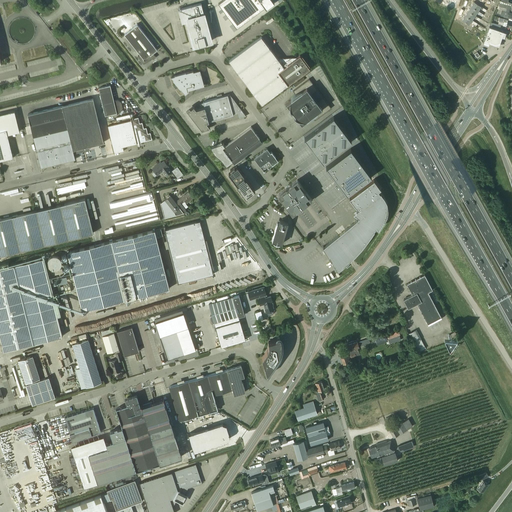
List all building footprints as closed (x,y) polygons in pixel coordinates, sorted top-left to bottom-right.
[(266,9),(274,2),(272,0),(222,0),(218,3),(237,28),(265,7),(266,9)] [(472,0),(470,5),(477,9),(480,5),(472,0)] [(499,2),(497,8),(498,8),(503,9),(501,15),(501,16),(502,16),(504,16),(508,17),(511,18),(511,10),(509,10),(510,5),(499,2)] [(194,46),(211,41),(201,3),(178,9),(181,20),(186,19),(194,46)] [(470,5),(467,9),(474,14),(477,9),(470,5)] [(467,9),(464,13),(471,18),(474,14),(467,9)] [(504,22),(503,25),(506,26),(511,27),(511,21),(508,20),(508,19),(505,18),(504,22)] [(138,56),(143,63),(145,63),(153,58),(152,58),(155,56),(153,53),(157,49),(137,24),(124,34),(140,54),(138,56)] [(506,32),(489,26),(483,43),(488,45),(489,42),(496,44),(498,43),(501,36),(504,37),(506,32)] [(284,67),(271,49),(261,37),(229,61),(262,104),(310,68),(300,55),(284,67)] [(171,76),(185,94),(189,90),(188,90),(204,85),(200,70),(193,71),(193,70),(171,76)] [(293,91),(295,94),(293,95),(292,97),(290,99),(290,101),(289,103),(289,106),(289,108),(290,110),(291,110),(296,116),(295,117),(297,118),(299,119),(301,119),(304,120),(306,119),(308,119),(310,118),(312,117),(315,120),(331,107),(309,78),(293,91)] [(98,88),(100,93),(105,115),(120,112),(123,108),(121,102),(118,100),(114,100),(110,85),(98,88)] [(230,94),(213,99),(203,102),(204,106),(196,109),(194,106),(187,111),(202,130),(210,128),(210,127),(246,116),(230,94)] [(64,105),(63,105),(63,106),(74,153),(76,153),(78,152),(77,153),(83,151),(90,149),(89,146),(104,142),(93,98),(76,102),(64,105)] [(63,106),(28,114),(41,168),(75,159),(74,153),(63,106)] [(0,160),(13,157),(7,134),(20,131),(15,110),(0,114),(0,160)] [(333,116),(304,138),(305,139),(306,138),(323,161),(322,161),(322,162),(351,140),(351,139),(350,140),(333,118),(334,117),(333,116)] [(131,120),(108,126),(114,153),(124,151),(123,147),(137,144),(136,143),(151,139),(150,133),(147,134),(146,128),(143,129),(142,123),(139,124),(138,118),(131,120)] [(263,142),(251,126),(225,146),(223,143),(224,143),(224,142),(211,147),(212,149),(213,152),(216,155),(219,157),(222,160),(226,166),(233,161),(234,163),(263,142)] [(264,171),(278,160),(272,152),(270,152),(267,148),(254,157),(264,171)] [(351,148),(326,167),(327,167),(347,193),(346,194),(347,194),(371,176),(371,175),(370,176),(351,149),(351,148)] [(152,168),(157,175),(162,172),(166,176),(172,172),(168,167),(169,166),(164,160),(161,162),(161,161),(152,168)] [(255,190),(241,171),(238,167),(235,169),(233,167),(230,170),(232,172),(229,174),(246,197),(255,190)] [(139,169),(103,175),(105,186),(128,182),(128,181),(137,179),(138,181),(141,181),(139,169)] [(374,179),(349,198),(356,207),(357,206),(359,209),(356,210),(357,211),(357,214),(357,215),(359,217),(357,219),(356,219),(357,220),(324,247),(323,246),(338,270),(338,269),(343,265),(346,262),(350,258),(354,254),(361,247),(363,244),(366,240),(369,237),(371,233),(373,230),(374,230),(373,229),(375,227),(378,229),(379,228),(378,228),(384,219),(386,213),(387,208),(386,202),(384,198),(380,193),(381,193),(381,192),(380,193),(378,190),(381,188),(374,179)] [(291,185),(291,184),(285,189),(278,194),(283,201),(287,206),(292,213),(299,208),(305,204),(312,199),(306,192),(307,192),(303,187),(302,187),(297,180),(291,185)] [(132,223),(158,221),(156,195),(151,191),(146,191),(146,190),(143,187),(141,190),(141,191),(138,189),(136,192),(134,192),(134,194),(129,194),(129,191),(126,194),(121,195),(121,200),(136,199),(136,201),(132,206),(120,207),(121,213),(123,215),(134,214),(129,219),(127,219),(127,223),(132,223)] [(8,202),(9,208),(30,203),(28,192),(19,194),(18,189),(5,192),(6,198),(1,199),(2,204),(8,202)] [(164,218),(183,213),(186,212),(186,210),(184,208),(181,204),(185,201),(186,202),(193,197),(188,192),(182,196),(175,202),(170,195),(165,199),(160,203),(164,218)] [(0,255),(93,233),(85,198),(0,219),(0,255)] [(277,222),(272,241),(273,242),(274,243),(275,244),(277,244),(279,244),(280,244),(282,244),(288,222),(280,220),(279,222),(277,222)] [(205,240),(200,221),(164,229),(178,283),(213,274),(212,269),(214,269),(207,239),(205,240)] [(154,230),(124,238),(68,252),(82,310),(169,288),(154,230)] [(225,257),(227,261),(229,259),(230,262),(238,257),(234,251),(225,257)] [(0,268),(0,336),(3,350),(63,336),(43,258),(0,268)] [(195,297),(257,284),(255,274),(193,287),(195,297)] [(429,325),(442,318),(428,292),(433,289),(425,274),(407,284),(412,294),(404,299),(408,308),(417,303),(429,325)] [(264,287),(248,292),(250,299),(258,297),(259,298),(258,298),(260,304),(264,303),(266,312),(267,312),(268,314),(269,315),(273,314),(274,312),(273,310),(274,310),(272,302),(271,296),(267,297),(266,294),(264,287)] [(233,297),(222,300),(208,304),(210,311),(214,324),(221,347),(245,340),(245,339),(247,339),(244,331),(243,332),(239,316),(245,315),(239,295),(233,297)] [(370,311),(372,306),(374,307),(377,302),(368,298),(363,308),(370,311)] [(155,321),(160,335),(167,359),(196,349),(188,326),(183,312),(174,315),(173,313),(170,314),(171,316),(155,321)] [(119,318),(101,322),(101,320),(75,325),(77,331),(120,322),(119,318)] [(132,327),(117,331),(124,355),(139,351),(132,327)] [(102,335),(107,353),(119,349),(114,332),(112,328),(101,331),(102,335)] [(416,330),(409,333),(414,342),(421,339),(416,330)] [(284,344),(284,340),(282,340),(281,338),(281,337),(280,336),(278,336),(277,336),(277,337),(277,339),(268,341),(269,342),(269,345),(268,348),(267,350),(262,357),(268,375),(279,359),(281,356),(282,353),(283,350),(284,347),(284,344)] [(80,368),(86,387),(102,382),(88,339),(72,344),(80,368)] [(357,342),(352,344),(346,345),(348,351),(347,351),(348,355),(341,357),(343,364),(349,362),(348,358),(356,356),(356,355),(360,354),(357,348),(359,347),(357,342)] [(115,354),(117,359),(109,361),(113,373),(121,371),(118,362),(122,360),(120,352),(115,354)] [(18,360),(25,383),(26,383),(26,384),(32,404),(55,397),(49,377),(40,380),(39,379),(40,378),(33,355),(18,360)] [(177,381),(178,384),(169,387),(179,421),(218,409),(213,395),(232,389),(234,395),(245,392),(242,381),(244,381),(244,379),(244,377),(244,376),(241,365),(226,369),(227,370),(223,371),(222,368),(215,370),(216,373),(204,376),(203,374),(196,376),(197,378),(185,382),(184,379),(177,381)] [(81,389),(86,387),(80,368),(75,369),(81,389)] [(8,379),(9,385),(12,384),(13,389),(11,390),(13,400),(21,398),(15,377),(8,379)] [(316,394),(318,399),(319,401),(324,399),(321,390),(324,389),(322,381),(316,383),(318,391),(317,391),(317,394),(316,394)] [(127,405),(116,408),(122,427),(119,428),(129,458),(134,473),(183,456),(163,398),(140,406),(137,394),(125,398),(127,405)] [(314,404),(295,411),(298,420),(317,414),(314,404)] [(65,417),(70,433),(72,441),(92,435),(101,432),(93,408),(65,417)] [(408,418),(395,426),(389,429),(393,437),(400,433),(413,426),(408,418)] [(323,422),(306,427),(308,436),(329,430),(328,426),(325,427),(323,422)] [(22,468),(43,462),(32,423),(21,426),(23,433),(19,434),(19,437),(12,439),(13,441),(4,444),(8,460),(10,459),(11,464),(13,463),(15,470),(22,468)] [(222,423),(188,434),(194,451),(226,441),(226,440),(228,440),(230,437),(229,433),(226,424),(222,423)] [(103,436),(71,447),(84,488),(97,483),(98,484),(120,476),(133,472),(119,428),(117,429),(117,427),(114,428),(115,430),(110,431),(113,441),(106,444),(103,436)] [(291,428),(284,430),(286,436),(293,434),(291,428)] [(329,430),(308,436),(311,445),(329,440),(327,435),(330,434),(329,430)] [(278,438),(270,441),(272,447),(281,444),(282,444),(283,446),(288,445),(285,437),(279,439),(278,438)] [(306,440),(293,443),(293,444),(297,460),(308,457),(306,449),(309,449),(306,440)] [(372,457),(376,456),(377,457),(385,454),(385,455),(381,457),(384,465),(398,460),(395,452),(394,452),(394,451),(395,451),(391,441),(387,442),(387,440),(376,444),(376,445),(369,448),(372,457)] [(309,449),(306,449),(308,457),(324,452),(328,450),(328,449),(331,448),(331,449),(331,450),(334,450),(336,450),(336,449),(341,448),(341,447),(342,446),(341,444),(340,444),(339,441),(329,444),(328,444),(328,443),(323,444),(323,445),(322,446),(322,445),(309,449)] [(414,447),(412,441),(397,446),(398,449),(401,452),(414,447)] [(266,464),(267,468),(269,474),(279,471),(277,465),(275,461),(266,464)] [(333,471),(347,468),(345,462),(331,466),(329,467),(330,472),(333,471)] [(172,472),(158,476),(139,482),(148,511),(174,511),(173,507),(177,499),(182,501),(186,495),(184,494),(188,488),(196,485),(197,483),(199,482),(199,480),(200,477),(196,464),(172,472)] [(307,470),(308,471),(310,476),(319,472),(317,466),(307,470)] [(487,472),(476,477),(478,481),(489,477),(487,472)] [(248,479),(247,480),(248,483),(249,483),(250,485),(259,483),(259,482),(264,481),(262,475),(257,477),(257,476),(248,479)] [(110,500),(112,499),(116,510),(116,511),(133,511),(131,505),(142,501),(135,480),(107,490),(110,500)] [(483,492),(488,485),(482,480),(477,488),(483,492)] [(342,487),(336,489),(337,493),(337,494),(338,496),(342,494),(342,491),(355,487),(354,482),(341,485),(342,487)] [(275,491),(273,485),(251,492),(251,491),(251,492),(257,510),(274,505),(269,493),(275,491)] [(311,490),(296,496),(301,510),(316,505),(316,503),(311,490)] [(417,498),(420,510),(434,506),(431,494),(430,493),(428,494),(428,495),(417,498)] [(107,511),(101,495),(69,506),(53,511),(107,511)] [(349,495),(336,500),(339,508),(344,506),(345,507),(347,506),(348,505),(351,503),(349,495)] [(406,498),(407,500),(409,506),(417,504),(415,498),(415,496),(406,498)] [(245,501),(242,501),(230,505),(232,511),(246,506),(245,501)]
